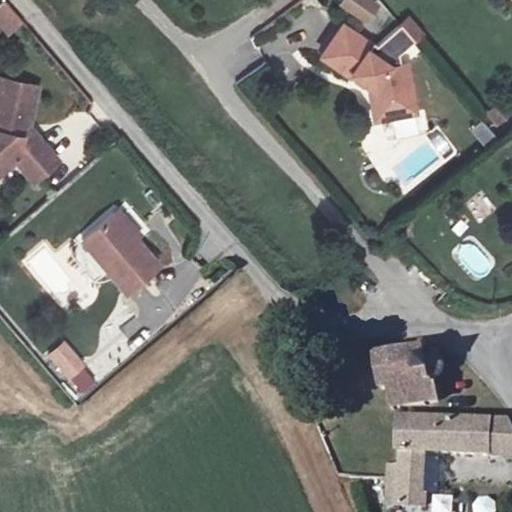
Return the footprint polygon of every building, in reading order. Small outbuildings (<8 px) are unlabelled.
[(5,0),(3,0),(0,3),(0,26),(10,38),(26,23),(5,0)] [(375,3),(371,0),(338,0),(337,3),(364,26),(375,3)] [(344,46),(316,29),(297,59),(326,78),(328,76),(347,89),(344,91),(350,111),(364,109),(366,118),(391,113),(380,67),(366,69),(341,53),(344,46)] [(0,185),(9,196),(36,173),(15,151),(11,154),(6,147),(8,100),(0,99),(0,185)] [(109,301),(140,276),(94,222),(62,248),(109,301)] [(471,242),(454,260),(477,282),(495,264),(471,242)] [(70,339),(49,352),(76,397),(98,384),(70,339)] [(432,343),(377,351),(383,389),(392,387),(396,414),(444,405),(439,383),(448,382),(447,355),(432,343)] [(391,463),(388,488),(422,489),(423,464),(505,462),(506,439),(495,439),(496,429),(403,429),(401,462),(391,463)] [(435,511),(468,511),(468,498),(436,498),(435,511)]
